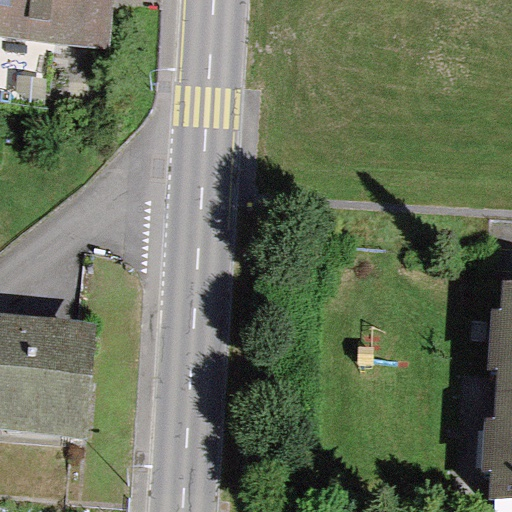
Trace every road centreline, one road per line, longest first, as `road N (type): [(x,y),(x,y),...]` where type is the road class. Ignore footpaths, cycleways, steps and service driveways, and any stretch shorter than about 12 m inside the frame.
road 1 (secondary): [(199,208),(182,511)]
road 2 (residential): [(0,289),(110,215),(149,201),(199,208)]
road 3 (secondary): [(213,0),(199,208)]
